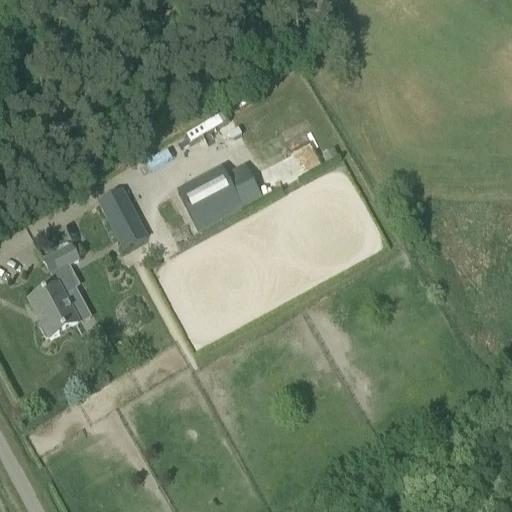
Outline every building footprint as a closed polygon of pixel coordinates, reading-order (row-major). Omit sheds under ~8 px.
[(247,110),(255,105),(251,98),(243,103),(247,110)] [(327,165),(335,160),(332,153),(323,157),(327,165)] [(231,169),(186,187),(200,222),(245,204),(231,169)] [(98,207),(122,253),(146,241),(122,194),(98,207)] [(156,205),(140,208),(146,231),(161,228),(156,205)] [(42,264),(50,279),(50,278),(63,272),(77,265),(69,250),(42,264)] [(73,291),(63,272),(50,278),(56,289),(28,304),(42,328),(39,330),(45,342),(48,340),(49,343),(76,328),(59,298),(73,291)]
